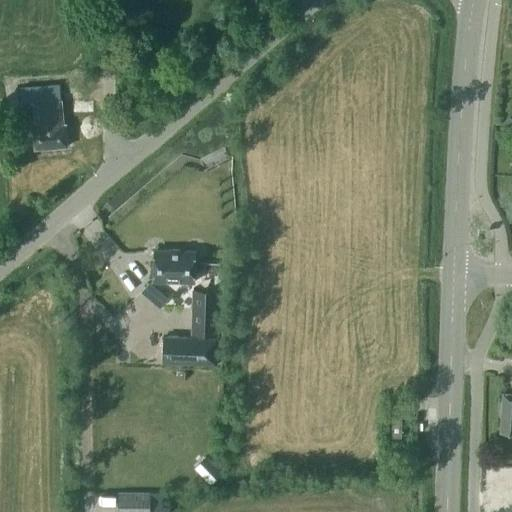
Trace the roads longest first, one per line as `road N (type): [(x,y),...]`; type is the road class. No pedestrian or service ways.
road 1 (tertiary): [(452,272),(474,0)]
road 2 (unclassified): [(121,162),(314,0)]
road 3 (tertiary): [(446,511),(452,272)]
road 4 (unclassified): [(121,162),(107,112),(109,0)]
road 5 (unclassified): [(0,270),(121,162)]
